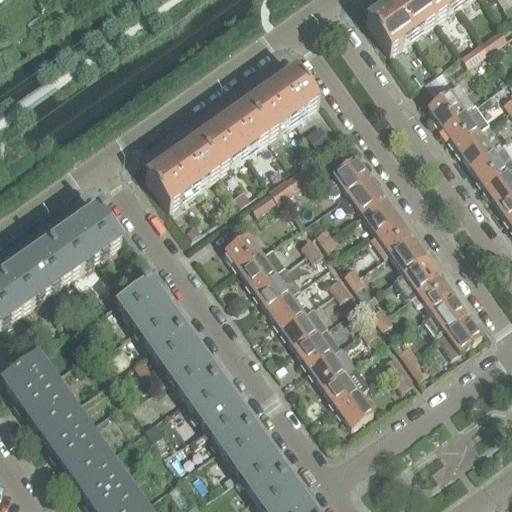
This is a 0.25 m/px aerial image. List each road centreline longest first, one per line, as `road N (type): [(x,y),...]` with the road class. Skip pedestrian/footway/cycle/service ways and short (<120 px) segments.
road 1 (residential): [(327,490),(97,165)]
road 2 (residential): [(288,30),(511,348)]
road 3 (residential): [(511,279),(320,7)]
road 4 (residential): [(97,165),(288,30)]
road 5 (residential): [(511,360),(327,490)]
